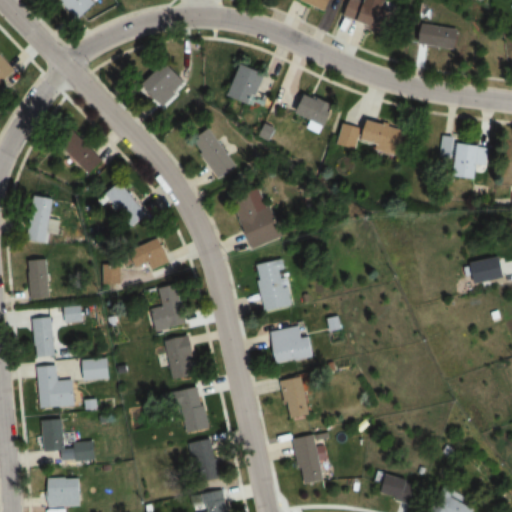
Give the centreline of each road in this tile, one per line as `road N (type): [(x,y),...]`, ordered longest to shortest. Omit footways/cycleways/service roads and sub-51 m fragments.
road 1 (residential): [(1,0),(148,154),(201,243),(267,511)]
road 2 (residential): [(511,103),(396,84),(222,17),(143,22),(94,42),(63,66)]
